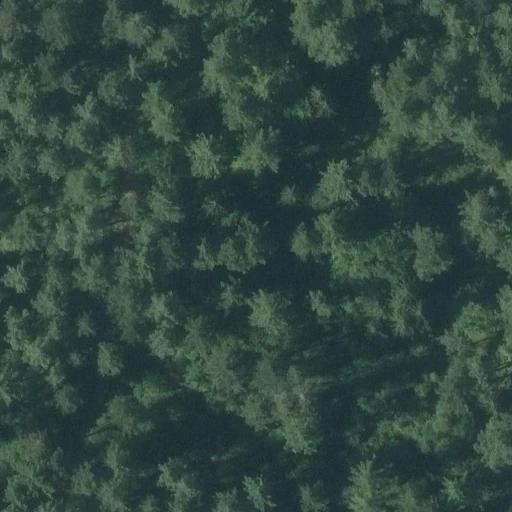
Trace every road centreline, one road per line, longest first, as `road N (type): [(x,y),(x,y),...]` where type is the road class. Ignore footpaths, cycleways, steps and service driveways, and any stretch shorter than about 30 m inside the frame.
road 1 (track): [(48,511),(147,0)]
road 2 (track): [(511,158),(332,0)]
